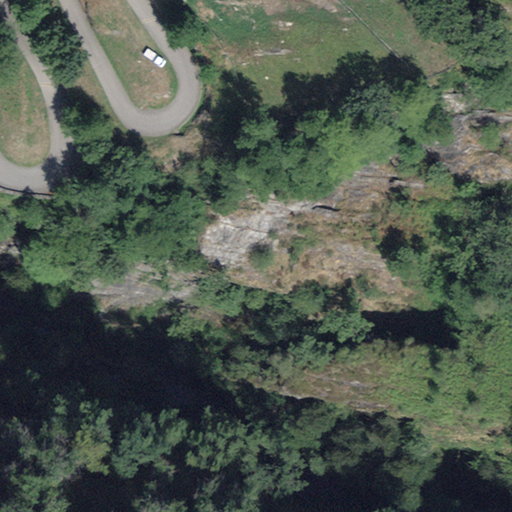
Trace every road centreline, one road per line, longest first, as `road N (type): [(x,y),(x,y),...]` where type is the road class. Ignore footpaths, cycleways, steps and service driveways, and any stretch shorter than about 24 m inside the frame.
road 1 (unclassified): [(67,0),(130,117),(151,124),(185,101),(187,74),(138,0)]
road 2 (unclassified): [(0,170),(19,178),(48,170),(60,139),(45,86),(0,5)]
